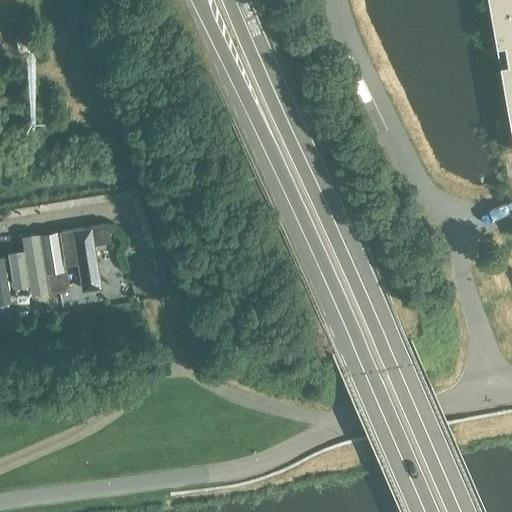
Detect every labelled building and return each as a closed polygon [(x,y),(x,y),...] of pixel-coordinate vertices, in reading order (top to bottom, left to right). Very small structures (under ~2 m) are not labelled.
[(511,0),(488,0),(511,134),(511,0)] [(35,32),(16,37),(19,49),(38,44),(35,32)] [(79,289),(101,286),(94,242),(110,240),(107,221),(61,229),(67,262),(75,261),(79,289)] [(30,284),(31,292),(49,290),(46,271),(43,272),(38,232),(22,234),(24,249),(9,251),(13,286),(30,284)] [(0,303),(9,302),(0,246),(0,303)] [(67,268),(46,271),(49,290),(49,293),(70,289),(67,268)]
